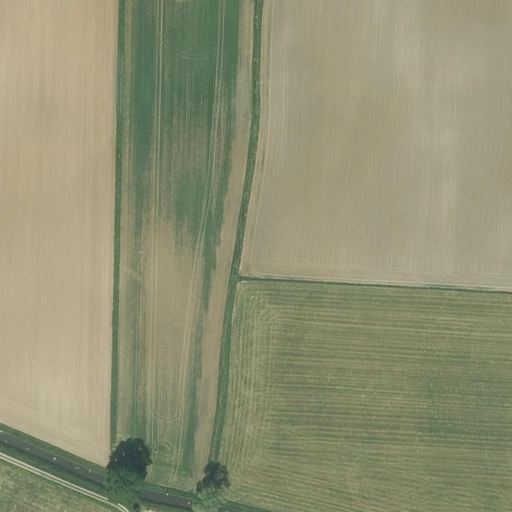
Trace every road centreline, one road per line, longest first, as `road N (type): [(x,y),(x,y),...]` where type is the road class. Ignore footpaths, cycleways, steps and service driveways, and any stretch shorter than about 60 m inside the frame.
road 1 (unclassified): [(252,0),(214,279),(511,292)]
road 2 (unclassified): [(0,385),(471,511)]
road 3 (track): [(125,511),(0,454)]
